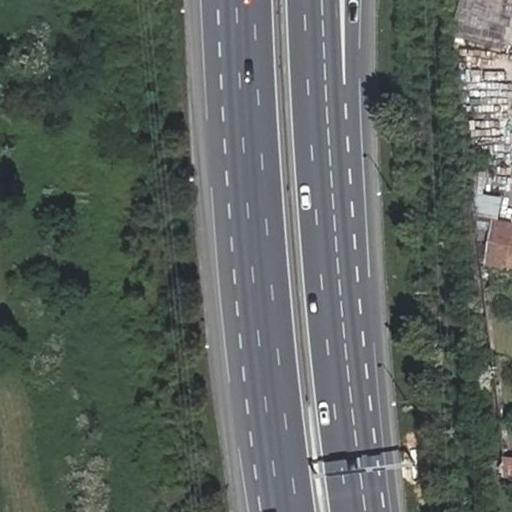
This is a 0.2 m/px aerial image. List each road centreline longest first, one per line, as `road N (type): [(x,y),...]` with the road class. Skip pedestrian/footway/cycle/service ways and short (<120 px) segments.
road 1 (trunk): [(357,511),(330,270),(313,0)]
road 2 (trunk): [(358,511),(353,0)]
road 3 (trunk): [(247,54),(262,272),(295,511)]
